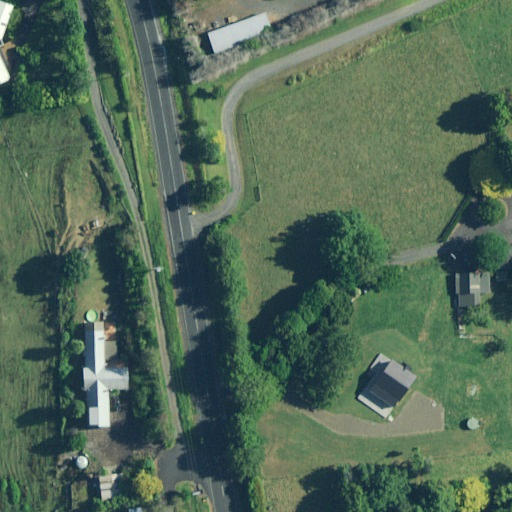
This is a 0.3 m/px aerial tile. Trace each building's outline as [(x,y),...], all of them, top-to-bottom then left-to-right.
[(14,5),(0,0),(0,34),(4,36),(14,5)] [(272,31),(265,12),(206,34),(213,52),(272,31)] [(0,83),(10,78),(0,56),(0,83)] [(508,281),(508,270),(511,269),(511,248),(497,248),(497,268),(496,281),(508,281)] [(489,294),(490,273),(455,272),(454,293),(458,293),(458,306),(479,306),(480,293),(489,294)] [(117,357),(116,321),(83,322),(85,368),(82,368),(83,390),(87,390),(89,426),(109,425),(108,390),(129,389),(128,367),(118,368),(117,357)] [(123,496),(119,473),(98,477),(102,500),(123,496)] [(94,505),(92,487),(69,490),(72,508),(94,505)] [(469,511),(496,511),(502,494),(478,487),(469,511)]
